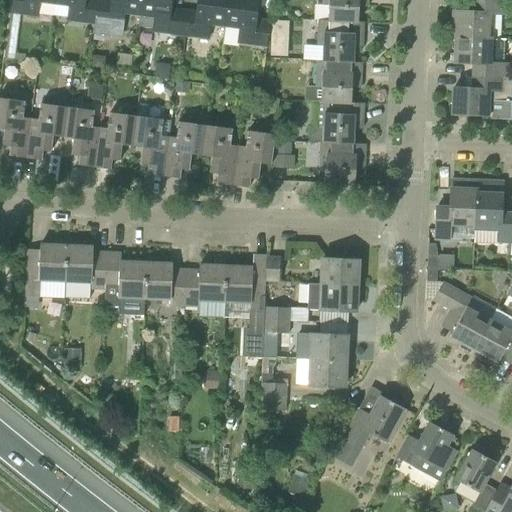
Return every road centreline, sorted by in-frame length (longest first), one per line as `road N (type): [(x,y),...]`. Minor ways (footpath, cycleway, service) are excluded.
road 1 (residential): [(408,224),(0,207)]
road 2 (track): [(0,349),(202,511)]
road 3 (residential): [(511,421),(410,361),(408,224)]
road 4 (residential): [(410,142),(418,0)]
road 5 (motorway): [(96,511),(0,435)]
